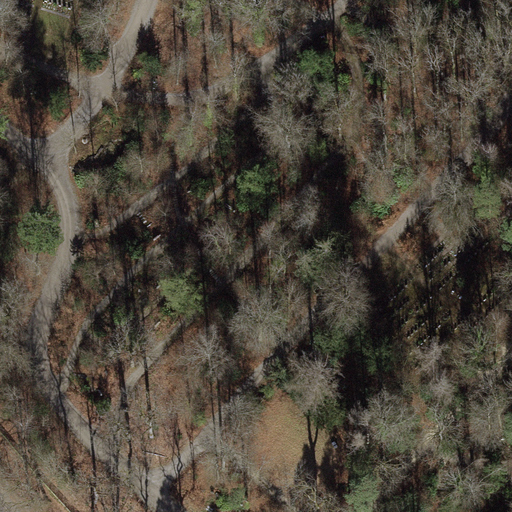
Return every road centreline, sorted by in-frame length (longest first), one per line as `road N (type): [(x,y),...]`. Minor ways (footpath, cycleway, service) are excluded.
road 1 (track): [(34,150),(66,188),(73,233),(40,327),(41,369),(69,424),(183,511)]
road 2 (track): [(140,0),(111,85),(34,150)]
